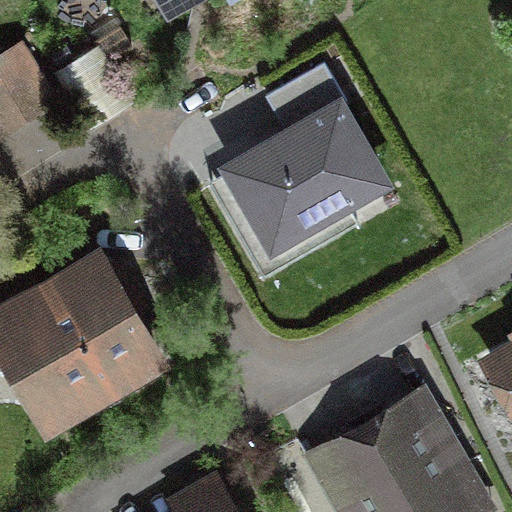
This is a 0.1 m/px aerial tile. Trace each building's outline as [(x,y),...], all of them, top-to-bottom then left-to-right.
[(153,0),(163,16),(189,0),(225,0),(226,1),(227,0),(153,0)] [(126,105),(96,51),(64,69),(95,122),(126,105)] [(45,104),(12,59),(0,67),(0,129),(3,134),(45,104)] [(277,240),(381,179),(340,109),(235,170),(277,240)] [(154,360),(93,256),(0,310),(0,344),(17,373),(29,366),(50,403),(102,373),(110,386),(154,360)] [(511,347),(487,362),(511,404),(511,347)] [(442,474),(401,403),(327,445),(365,511),(480,511),(455,466),(442,474)]
